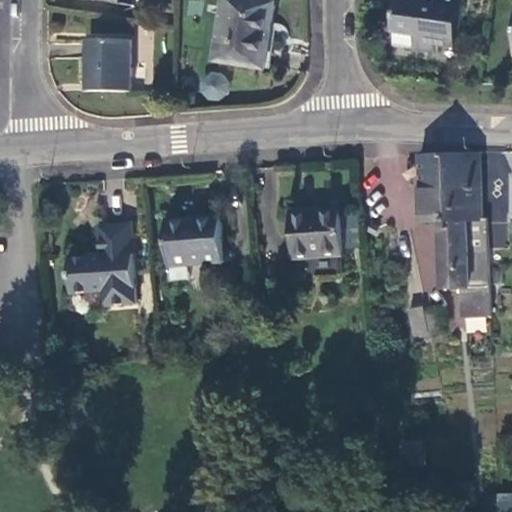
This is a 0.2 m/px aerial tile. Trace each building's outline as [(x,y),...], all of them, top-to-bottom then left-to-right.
[(265,67),(274,3),(255,0),(224,0),(216,59),(265,67)] [(462,0),(429,0),(428,11),(396,6),(392,30),(396,31),(394,44),(413,47),(413,48),(435,52),(436,43),(455,46),(462,0)] [(428,11),(429,0),(397,0),(396,6),(428,11)] [(128,91),(128,40),(86,39),(85,91),(128,91)] [(226,99),(227,73),(199,72),(198,98),(226,99)] [(478,187),(477,154),(418,155),(418,188),(478,187)] [(478,217),(478,187),(418,188),(419,221),(438,221),(478,220),(478,217)] [(290,222),(293,257),(342,253),(337,208),(304,210),(303,208),(288,209),(290,222)] [(224,260),(221,216),(166,220),(172,278),(190,276),(189,262),(224,260)] [(485,217),(478,217),(478,220),(438,221),(438,229),(464,228),(465,234),(486,233),(485,217)] [(136,301),(130,221),(97,223),(100,253),(68,255),(71,290),(102,289),(104,303),(136,301)] [(491,247),(504,247),(505,223),(492,223),(491,247)] [(489,316),(486,233),(465,234),(464,228),(438,229),(440,288),(459,288),(460,317),(489,316)] [(427,332),(421,304),(405,307),(410,335),(427,332)] [(430,337),(442,335),(437,308),(425,311),(430,337)] [(465,317),(465,331),(486,332),(486,318),(465,317)] [(470,480),(457,483),(462,507),(475,505),(470,480)] [(494,511),(511,511),(511,492),(495,493),(494,511)]
